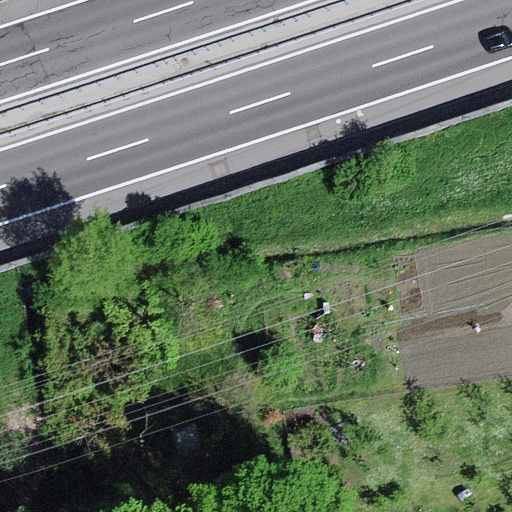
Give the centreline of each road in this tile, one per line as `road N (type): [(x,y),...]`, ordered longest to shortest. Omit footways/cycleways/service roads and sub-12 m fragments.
road 1 (motorway): [(0,185),(511,24)]
road 2 (motorway): [(198,0),(0,62)]
